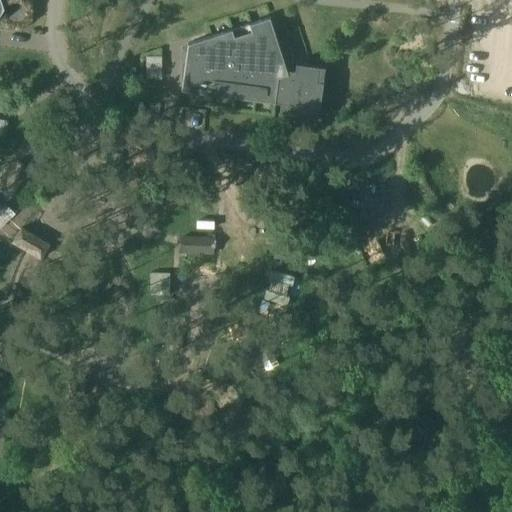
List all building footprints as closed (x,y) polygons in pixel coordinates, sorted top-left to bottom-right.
[(278,42),(269,17),(188,44),(182,91),(291,104),(290,116),(319,119),(325,68),(296,64),(295,70),(280,68),(281,62),(274,43),(278,42)] [(35,174),(18,157),(0,176),(0,193),(8,202),(35,174)] [(0,227),(13,213),(2,202),(4,200),(0,195),(0,227)] [(53,242),(23,224),(12,242),(43,260),(53,242)] [(275,230),(274,249),(296,250),(313,251),(314,231),(275,230)] [(183,235),(182,253),(215,253),(216,237),(183,235)]
